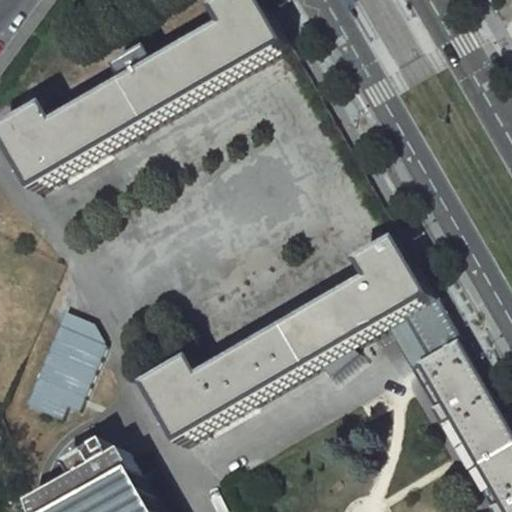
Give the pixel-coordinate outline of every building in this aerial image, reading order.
[(297,48),(268,0),(245,0),(224,13),(234,30),(166,69),(156,52),(124,70),(134,88),(67,127),(57,109),(9,136),(43,195),(297,48)] [(349,177),(322,193),(347,234),(374,218),(349,177)] [(443,302),(409,243),(369,266),(380,284),(213,380),(203,362),(156,390),(189,448),(327,368),(336,378),(364,355),(358,351),(412,320),(443,302)] [(511,511),(511,422),(467,344),(443,302),(412,320),(436,362),(418,372),(499,511),(511,511)] [(98,328),(69,315),(63,329),(71,332),(93,341),(98,328)] [(82,414),(110,349),(93,341),(71,332),(63,329),(59,338),(30,407),(65,422),(71,409),(82,414)] [(82,483),(36,510),(36,511),(165,511),(132,454),(122,460),(113,445),(73,468),(82,483)]
